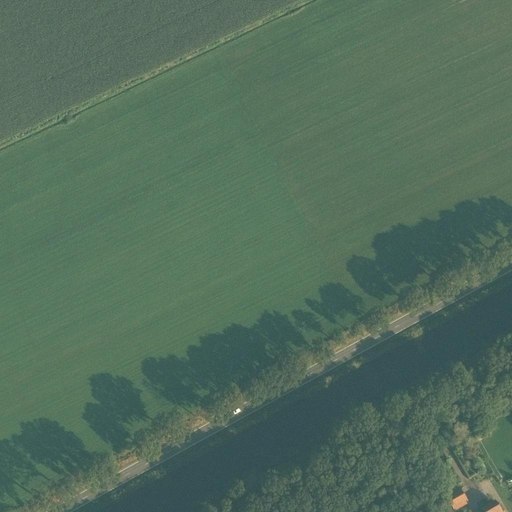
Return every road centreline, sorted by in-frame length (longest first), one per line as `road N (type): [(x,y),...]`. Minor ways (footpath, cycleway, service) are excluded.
road 1 (primary): [(60,511),(511,263)]
road 2 (unclassified): [(191,511),(511,329)]
